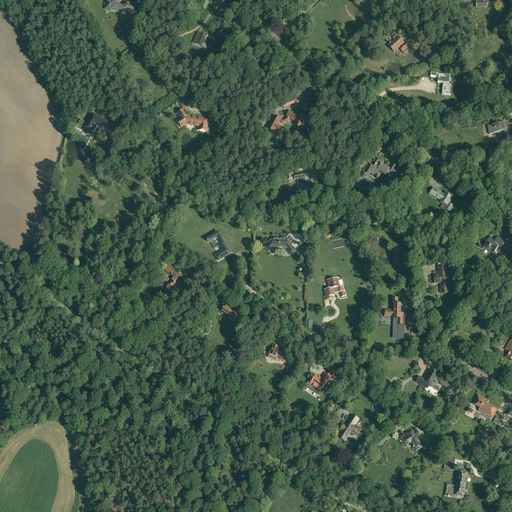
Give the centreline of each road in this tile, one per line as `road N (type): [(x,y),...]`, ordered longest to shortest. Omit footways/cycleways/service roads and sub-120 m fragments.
road 1 (unclassified): [(291,467),(0,259)]
road 2 (residential): [(511,203),(314,85),(248,0)]
road 3 (track): [(0,430),(32,402),(72,412),(116,511)]
road 4 (residential): [(301,323),(344,352),(353,369),(291,467)]
road 5 (unknown): [(416,0),(309,80)]
